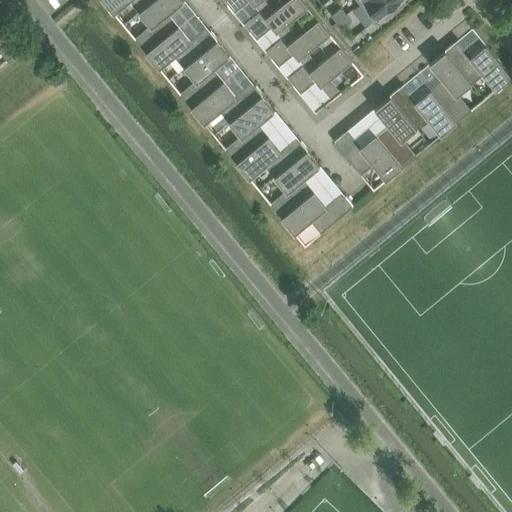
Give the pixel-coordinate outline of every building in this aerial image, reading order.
[(130,1),(139,13),(154,0),(104,0),(115,13),(130,1)] [(135,37),(147,52),(179,26),(169,13),(184,0),(154,0),(139,13),(149,26),(135,37)] [(274,10),(266,0),(283,0),(285,2),(286,0),(225,0),(235,11),(248,0),(251,0),(260,10),(266,17),(274,10)] [(296,37),(286,24),(297,15),(307,28),(319,18),(304,0),(286,0),(285,2),(274,10),(266,17),(260,10),(244,23),(257,38),(273,26),(282,37),(288,44),(296,37)] [(363,0),(360,3),(374,21),(399,0),(363,0)] [(341,8),(331,15),(337,22),(346,14),(341,8)] [(511,13),(502,23),(511,33),(511,13)] [(346,14),(337,22),(342,29),(352,21),(346,14)] [(319,42),(329,55),(341,45),(319,18),(307,28),(296,37),(288,44),(282,37),(266,50),(279,65),(295,53),(304,64),(310,71),(318,64),(308,51),(319,42)] [(0,51),(1,51),(8,59),(22,47),(0,19),(0,51)] [(175,56),(184,67),(217,40),(206,27),(191,39),(179,26),(147,52),(160,68),(175,56)] [(485,44),(471,55),(459,39),(445,50),(473,84),(484,75),(496,89),(511,75),(511,74),(473,27),(472,28),(485,44)] [(214,68),(230,55),(217,40),(197,57),(184,67),(195,80),(180,93),(192,107),(225,81),(220,75),(214,68)] [(341,69),(352,83),(364,73),(341,45),(329,55),(318,64),(310,71),(304,64),(288,77),(301,92),(317,79),(331,98),(316,110),(317,111),(341,91),(330,78),(341,69)] [(460,94),(473,84),(445,50),(430,63),(443,78),(430,88),(457,121),(472,109),(460,94)] [(236,94),(225,81),(192,107),(205,123),(220,111),(230,122),(262,95),(251,82),(236,94)] [(441,134),(457,121),(430,88),(416,100),(403,84),(390,96),(417,129),(429,119),(441,134)] [(240,135),(225,147),(237,162),(270,136),(259,123),(275,110),(262,95),(230,122),(240,135)] [(404,139),(417,129),(390,96),(375,108),(388,123),(375,134),(402,166),(417,154),(404,139)] [(386,179),(402,166),(375,134),(361,145),(348,130),(334,141),(362,174),(373,164),(386,179)] [(281,149),(270,136),(237,162),(250,178),(264,166),(274,178),(308,150),(297,137),(281,149)] [(270,202),(283,217),(315,191),(304,178),(320,165),(308,150),(274,178),(285,191),(270,202)] [(310,220),(320,233),(353,206),(342,192),(326,204),(315,191),(283,217),(295,233),(310,220)]
